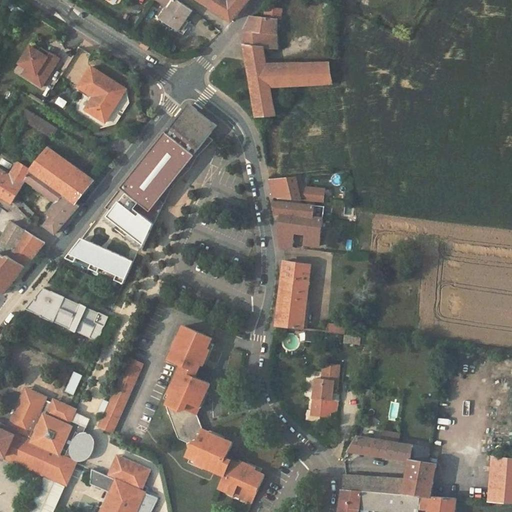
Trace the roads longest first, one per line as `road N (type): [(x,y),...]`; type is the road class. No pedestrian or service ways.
road 1 (residential): [(324,511),(323,467),(280,427),(255,372),(271,262),(251,144),(234,111),(193,80)]
road 2 (residential): [(9,304),(186,88)]
road 3 (residential): [(43,0),(186,88)]
